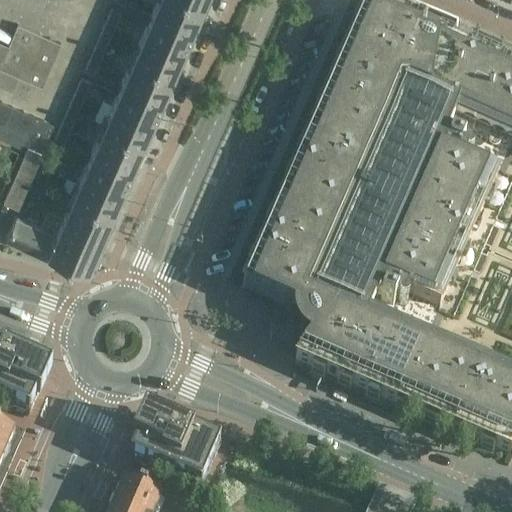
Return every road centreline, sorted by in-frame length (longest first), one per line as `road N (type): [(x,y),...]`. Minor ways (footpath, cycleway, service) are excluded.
road 1 (residential): [(156,265),(197,262),(310,0)]
road 2 (tertiary): [(405,464),(160,358)]
road 3 (tertiary): [(180,207),(274,0)]
road 4 (residential): [(236,0),(169,149),(180,207)]
road 5 (residential): [(46,511),(103,381)]
